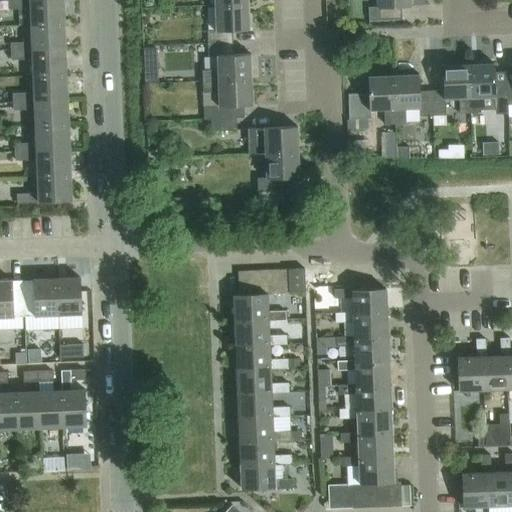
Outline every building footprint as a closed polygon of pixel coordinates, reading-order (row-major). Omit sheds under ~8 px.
[(29,9),(30,26),(64,24),(62,0),(33,0),(8,1),(9,9),(9,10),(29,9)] [(410,0),(377,0),(378,7),(368,7),(369,21),(394,20),(402,20),(402,7),(411,7),(410,0)] [(8,1),(0,1),(0,9),(9,9),(8,1)] [(207,44),(233,43),(233,32),(250,30),(249,5),(215,6),(216,31),(207,32),(207,44)] [(10,52),(65,49),(64,24),(30,26),(31,42),(10,43),(10,52)] [(203,83),(252,81),(251,54),(234,55),(233,43),(207,44),(208,57),(217,57),(217,70),(203,71),(203,83)] [(32,59),(33,76),(66,75),(65,49),(10,52),(11,60),(32,59)] [(156,49),(144,49),(145,81),(157,81),(156,49)] [(495,63),(468,64),(470,114),(481,113),(481,98),(494,97),(495,106),(496,114),(508,114),(506,72),(495,72),(495,63)] [(444,91),(432,92),(432,117),(446,116),(445,99),(459,99),(460,114),(470,114),(468,64),(443,65),(444,91)] [(419,74),(394,75),(396,125),(406,125),(405,109),(419,109),(419,117),(432,117),(432,92),(420,92),(419,74)] [(12,102),(67,100),(66,75),(33,76),(33,93),(12,94),(12,102)] [(396,125),(394,75),(369,77),(369,94),(348,95),(350,120),(371,119),(372,119),(371,111),(384,110),(385,126),(396,125)] [(253,105),(252,81),(203,83),(203,93),(218,93),(219,106),(204,107),(204,119),(211,119),(236,118),(245,118),(244,106),(253,105)] [(33,110),(34,127),(68,125),(67,100),(12,102),(13,111),(33,110)] [(237,131),(236,118),(211,119),(211,132),(237,131)] [(350,120),(347,120),(348,131),(371,130),(371,119),(350,120)] [(14,153),(69,151),(68,125),(34,127),(35,142),(14,144),(14,153)] [(248,155),(264,155),(298,153),(297,127),(247,129),(248,155)] [(396,133),(386,133),(388,158),(397,158),(396,133)] [(360,141),(348,141),(349,156),(360,156),(360,141)] [(499,142),(484,143),(484,156),(500,156),(499,142)] [(439,150),(440,159),(466,159),(465,144),(449,144),(449,150),(439,150)] [(398,147),(398,158),(410,158),(410,147),(398,147)] [(36,160),(36,177),(70,176),(69,151),(14,153),(15,161),(36,160)] [(298,153),(264,155),(265,178),(257,178),(258,192),(292,190),(291,179),(299,178),(298,153)] [(70,176),(36,177),(37,195),(16,196),(16,204),(71,201),(70,176)] [(186,215),(186,206),(175,207),(176,216),(186,215)] [(276,271),(277,293),(289,293),(288,270),(276,271)] [(304,270),(288,270),(289,293),(305,292),(304,270)] [(263,271),(250,272),(251,294),(264,294),(263,271)] [(264,294),(266,294),(277,293),(276,271),(263,271),(264,294)] [(238,272),(239,295),(251,294),(250,272),(238,272)] [(56,278),(58,314),(82,313),(80,277),(56,278)] [(56,278),(34,279),(35,283),(23,283),(24,316),(58,314),(56,278)] [(0,316),(24,316),(23,283),(14,284),(14,280),(0,280),(0,316)] [(353,316),(388,314),(387,290),(353,291),(353,289),(335,290),(335,300),(352,299),(353,313),(353,316)] [(266,294),(264,294),(251,294),(239,295),(234,295),(235,321),(267,320),(268,322),(286,321),(285,312),(267,312),(266,294)] [(354,341),(389,339),(388,314),(353,316),(353,313),(336,314),(336,323),(353,323),(354,337),(354,341)] [(235,321),(236,345),(268,344),(268,346),(287,345),(286,336),(268,336),(268,322),(267,320),(235,321)] [(355,363),(390,362),(389,339),(354,341),(354,337),(337,338),(337,347),(354,347),(355,361),(355,363)] [(326,348),(326,338),(316,339),(317,355),(326,354),(326,348)] [(483,358),(484,390),(508,389),(506,357),(510,357),(510,338),(500,339),(501,357),(487,358),(483,358)] [(459,391),(484,390),(483,358),(487,358),(486,339),(476,340),(477,358),(458,358),(459,391)] [(236,345),(237,369),(270,368),(270,370),(288,369),(287,360),(269,360),(268,346),(268,344),(236,345)] [(58,346),(59,358),(83,357),(82,345),(58,346)] [(42,363),(41,348),(28,348),(29,364),(42,363)] [(27,364),(27,353),(16,353),(16,364),(27,364)] [(299,359),(288,359),(289,368),(299,368),(299,359)] [(356,388),(391,386),(390,362),(355,363),(355,361),(338,361),(338,372),(356,371),(356,385),(356,388)] [(237,369),(238,393),(270,392),(270,394),(288,393),(288,384),(270,384),(270,370),(270,368),(237,369)] [(85,380),(85,370),(70,371),(70,381),(85,380)] [(54,382),(53,371),(37,372),(38,382),(54,382)] [(38,382),(37,372),(23,372),(24,383),(38,382)] [(0,383),(8,384),(8,373),(0,373),(0,383)] [(357,412),(392,411),(391,386),(356,388),(356,385),(339,386),(339,395),(356,395),(357,409),(357,412)] [(326,409),(325,386),(318,387),(319,410),(326,409)] [(61,391),(63,427),(86,426),(84,390),(61,391)] [(38,392),(40,428),(63,427),(61,391),(38,392)] [(15,393),(17,429),(40,428),(38,392),(15,393)] [(238,393),(239,416),(271,415),(271,417),(290,417),(289,408),(271,409),(270,394),(270,392),(238,393)] [(0,429),(17,429),(15,393),(0,393),(0,429)] [(358,436),(393,435),(392,411),(357,412),(357,409),(340,409),(340,419),(357,418),(358,433),(358,436)] [(500,415),(500,425),(510,424),(509,414),(500,415)] [(239,416),(240,440),(272,440),(273,442),(291,442),(290,432),(272,433),(271,417),(271,415),(239,416)] [(359,460),(393,458),(393,435),(358,436),(358,433),(341,434),(341,443),(358,442),(359,456),(358,456),(359,460)] [(240,440),(241,464),(274,462),(274,465),(292,464),(291,455),(273,456),(273,442),(272,440),(240,440)] [(75,454),(68,455),(68,471),(76,471),(75,454)] [(511,490),(511,472),(511,454),(505,455),(505,472),(491,473),(487,473),(489,508),(511,507),(511,490)] [(360,484),(365,484),(376,483),(389,483),(394,482),(393,458),(359,460),(358,456),(341,457),(342,467),(359,466),(360,484)] [(487,473),(491,473),(491,456),(481,456),(481,474),(463,474),(464,509),(489,508),(487,473)] [(274,462),(241,464),(242,489),(273,488),(273,490),(293,489),(292,479),(275,480),(274,465),(274,462)] [(401,482),(394,482),(389,483),(391,507),(402,507),(401,482)] [(365,484),(366,508),(377,508),(376,483),(365,484)] [(376,483),(377,508),(391,507),(389,483),(376,483)] [(353,509),(352,484),(340,485),(341,509),(353,509)] [(365,484),(360,484),(352,484),(353,509),(366,508),(365,484)] [(328,485),(329,501),(329,510),(341,509),(340,485),(328,485)]
